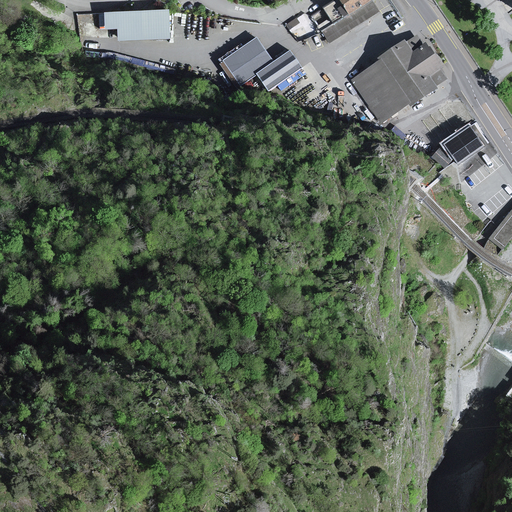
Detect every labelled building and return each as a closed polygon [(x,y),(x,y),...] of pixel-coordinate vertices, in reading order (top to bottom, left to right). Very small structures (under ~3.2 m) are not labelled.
[(346,0),(355,13),(374,0),(346,0)] [(326,5),(319,9),(325,20),(318,23),(322,29),(336,21),(326,5)] [(171,35),(173,6),(107,9),(106,26),(117,26),(117,37),(171,35)] [(304,12),(286,21),(295,37),(313,27),(304,12)] [(379,61),(351,78),(378,121),(436,92),(429,80),(449,67),(429,38),(423,37),(418,33),(411,40),(409,39),(377,59),(379,61)] [(261,35),(223,59),(237,86),(258,76),(256,73),(275,60),(261,35)] [(256,73),(258,76),(268,93),(308,67),(294,51),(275,60),(256,73)] [(455,159),(442,148),(434,157),(447,168),(455,159)] [(504,251),(511,241),(511,216),(492,240),(504,251)]
